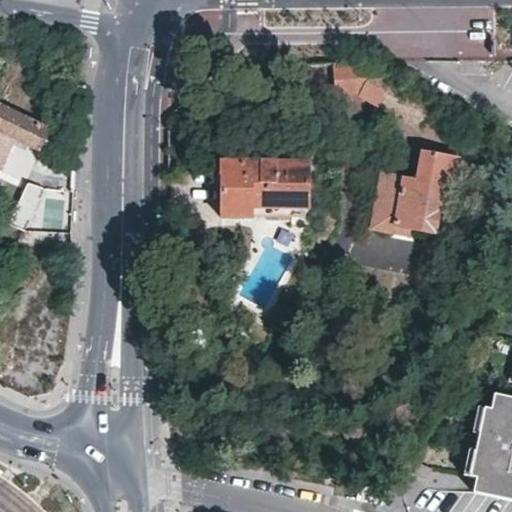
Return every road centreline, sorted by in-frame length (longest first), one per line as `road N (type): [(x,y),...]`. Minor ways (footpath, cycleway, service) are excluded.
road 1 (tertiary): [(112,462),(126,89),(147,30)]
road 2 (tertiary): [(416,0),(204,0)]
road 3 (residential): [(291,511),(157,481),(112,462)]
road 4 (tertiary): [(0,2),(147,30)]
